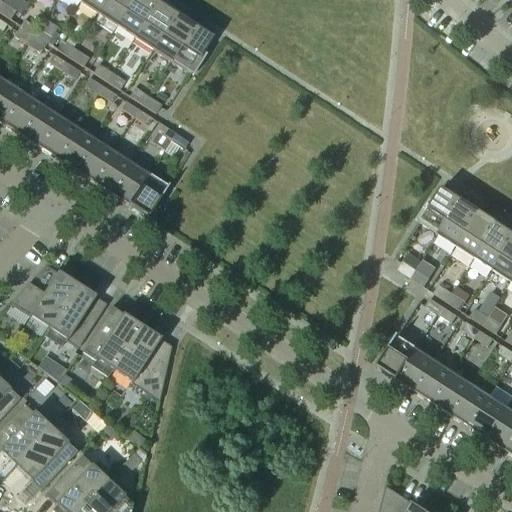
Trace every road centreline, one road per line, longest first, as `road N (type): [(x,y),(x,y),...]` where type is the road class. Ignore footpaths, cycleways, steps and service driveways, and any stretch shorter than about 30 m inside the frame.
road 1 (residential): [(385,426),(49,204)]
road 2 (residential): [(511,506),(385,426)]
